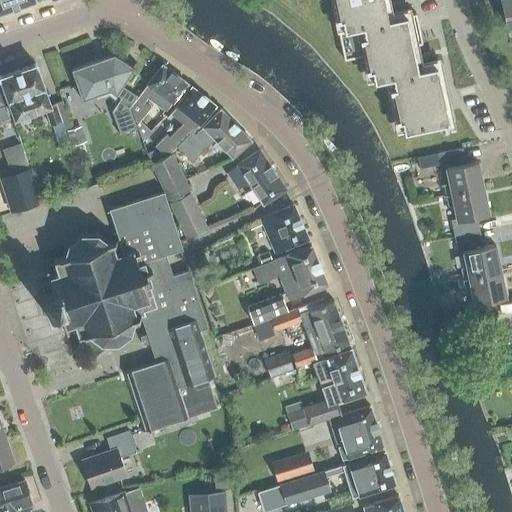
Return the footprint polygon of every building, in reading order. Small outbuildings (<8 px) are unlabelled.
[(0,0),(0,14),(35,2),(34,0),(0,0)] [(399,121),(401,133),(446,123),(434,66),(415,70),(410,45),(421,43),(415,13),(387,19),(382,0),(331,0),(335,21),(341,19),(343,29),(337,30),(343,59),(362,56),(365,71),(371,70),(373,82),(390,78),(392,87),(386,89),(393,122),(399,121)] [(511,0),(499,0),(506,30),(511,28),(511,0)] [(70,69),(81,100),(108,90),(115,95),(115,94),(121,86),(133,67),(113,54),(70,69)] [(50,125),(53,124),(61,122),(54,103),(49,105),(35,64),(0,76),(0,81),(13,118),(44,107),(50,125)] [(161,65),(146,84),(147,85),(130,107),(136,124),(150,107),(143,102),(147,97),(165,111),(171,102),(172,103),(186,84),(161,65)] [(136,96),(121,86),(115,94),(120,98),(111,111),(120,134),(136,127),(128,108),(136,96)] [(168,153),(175,147),(198,124),(199,124),(200,124),(214,105),(191,87),(176,106),(170,114),(183,124),(161,146),(168,153)] [(0,120),(8,117),(0,94),(0,120)] [(198,124),(175,147),(190,162),(214,140),(231,158),(250,141),(220,110),(202,127),(200,124),(199,124),(198,124)] [(67,140),(61,122),(53,124),(59,143),(67,140)] [(140,123),(137,127),(141,140),(149,132),(140,123)] [(66,131),(71,146),(83,142),(78,127),(66,131)] [(443,185),(445,195),(482,187),(477,161),(465,164),(462,148),(436,153),(440,170),(445,169),(448,184),(443,185)] [(259,150),(236,165),(236,166),(226,173),(237,190),(247,182),(262,204),(285,189),(259,150)] [(150,164),(167,200),(189,189),(171,153),(150,164)] [(0,178),(11,211),(40,202),(30,169),(0,178)] [(450,220),(454,237),(479,232),(476,216),(488,213),(482,187),(445,195),(447,205),(452,204),(455,219),(450,220)] [(150,343),(155,362),(122,372),(141,432),(216,408),(209,385),(213,384),(211,376),(213,376),(198,331),(206,328),(188,270),(171,276),(164,255),(182,249),(163,191),(108,210),(118,239),(109,242),(96,233),(80,233),(66,243),(62,257),(52,260),(56,273),(49,275),(47,267),(43,268),(48,282),(40,284),(43,294),(39,295),(45,316),(50,315),(53,325),(61,322),(66,336),(69,335),(66,327),(73,324),(77,337),(87,334),(99,343),(116,343),(129,333),(133,319),(141,316),(147,335),(139,337),(142,346),(150,343)] [(207,228),(191,194),(169,204),(186,238),(207,228)] [(259,218),(274,253),(307,239),(292,204),(259,218)] [(460,268),(462,279),(500,271),(494,245),(482,247),(479,232),(454,237),(457,254),(462,253),(465,267),(460,268)] [(326,285),(310,245),(265,262),(252,268),(258,284),(277,277),(287,301),(326,285)] [(272,260),(269,252),(258,257),(261,264),(272,260)] [(201,256),(190,261),(202,287),(213,282),(201,256)] [(500,271),(462,279),(464,289),(469,288),(472,303),(467,304),(471,321),(496,315),(493,299),(505,297),(500,271)] [(246,308),(252,324),(286,312),(280,295),(246,308)] [(284,327),(301,320),(311,348),(291,355),(295,366),(315,360),(313,355),(347,342),(332,301),(324,304),(322,299),(280,315),(269,318),(273,331),(284,327)] [(325,400),(302,408),(286,414),(291,430),(307,425),(340,414),(336,403),(365,393),(350,349),(324,358),(325,358),(312,362),(325,400)] [(264,359),(270,378),(293,370),(287,352),(264,359)] [(329,418),(336,441),(342,459),(357,454),(358,455),(382,447),(369,405),(345,413),(329,418)] [(109,450),(81,460),(90,488),(125,476),(119,458),(135,452),(128,430),(105,438),(109,450)] [(4,437),(0,438),(0,468),(13,464),(4,437)] [(343,464),(257,492),(263,511),(329,491),(325,477),(342,471),(351,498),(361,495),(394,485),(383,452),(343,464)] [(299,457),(271,465),(277,483),(305,474),(299,457)] [(226,470),(212,472),(214,492),(224,491),(228,490),(226,470)] [(0,511),(15,511),(14,509),(31,504),(24,480),(0,487),(0,511)] [(123,492),(88,503),(91,511),(145,511),(138,489),(123,493),(123,492)] [(224,511),(222,491),(192,494),(193,511),(224,511)] [(402,511),(397,496),(362,506),(364,511),(402,511)] [(322,511),(352,511),(350,503),(322,511)]
